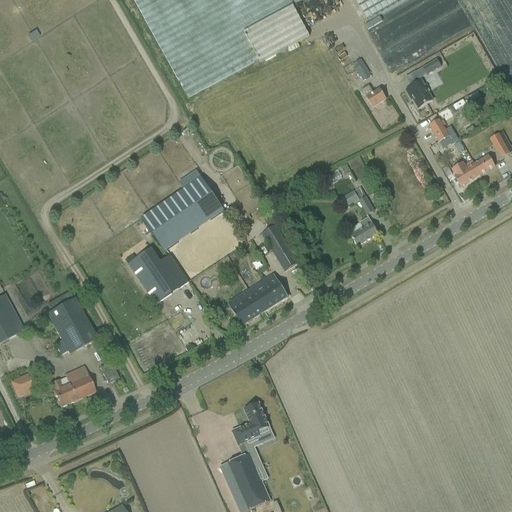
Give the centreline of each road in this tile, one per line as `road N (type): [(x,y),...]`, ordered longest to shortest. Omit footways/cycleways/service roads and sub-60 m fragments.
road 1 (tertiary): [(0,466),(216,369),(511,195)]
road 2 (unknown): [(462,209),(357,24),(341,17),(316,22)]
